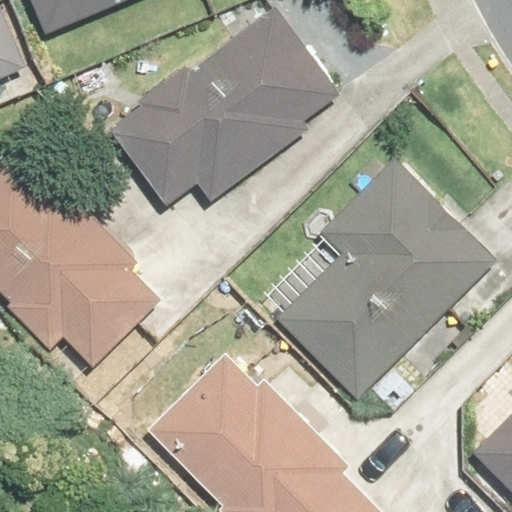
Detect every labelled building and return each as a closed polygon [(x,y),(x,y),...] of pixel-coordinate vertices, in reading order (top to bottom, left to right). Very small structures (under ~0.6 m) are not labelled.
[(0,0),(0,79),(39,63),(13,0),(0,0)] [(49,0),(63,30),(132,0),(49,0)] [(303,112),(343,82),(288,7),(122,131),(177,205),(217,176),(229,192),(315,128),(303,112)] [(53,87),(80,133),(141,97),(113,51),(53,87)] [(109,374),(170,313),(132,273),(149,257),(66,173),(49,190),(16,156),(0,171),(0,293),(59,353),(74,339),(109,374)] [(291,320),(365,394),(505,257),(408,159),(334,233),(356,256),(291,320)] [(397,511),(238,354),(154,439),(227,511),(397,511)] [(511,437),(494,453),(511,472),(511,437)]
